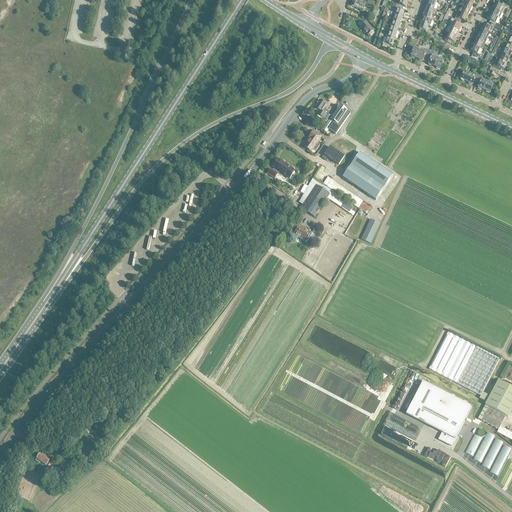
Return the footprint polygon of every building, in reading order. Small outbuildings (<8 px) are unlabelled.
[(357,8),(363,11),(364,8),(366,3),(363,1),(363,0),(362,0),(353,0),(351,6),(357,8)] [(395,0),(399,2),(398,5),(394,3),(393,6),(396,7),(401,9),(402,6),(405,7),(407,1),(403,0),(395,0)] [(462,7),(470,11),(473,5),(466,2),(463,0),(462,3),(464,4),(462,7)] [(434,9),(436,3),(429,1),(427,6),(434,9)] [(492,8),(502,13),(506,5),(499,2),(498,4),(495,3),(492,8)] [(425,8),(423,12),(425,12),(432,14),(434,9),(427,6),(426,8),(425,8)] [(386,10),(385,12),(386,12),(387,13),(391,14),(402,18),(404,12),(401,11),(401,9),(396,7),(395,9),(396,10),(395,13),(386,10)] [(461,9),(460,12),(468,16),(470,11),(462,7),(461,9)] [(502,13),(492,8),(490,14),(496,17),(499,18),(502,13)] [(456,17),(454,20),(460,22),(461,20),(465,22),(468,16),(460,12),(459,12),(456,17)] [(391,14),(390,20),(393,21),(400,24),(402,18),(391,14)] [(489,23),(502,29),(503,27),(494,22),(496,17),(490,14),(487,19),(490,21),(489,23)] [(423,17),(421,23),(430,26),(431,21),(430,21),(430,20),(423,17)] [(362,20),(359,23),(360,26),(368,36),(374,30),(366,21),(366,22),(362,20)] [(453,22),(451,28),(459,32),(460,32),(461,29),(460,28),(462,26),(459,25),(460,22),(454,20),(453,22)] [(426,32),(428,26),(430,26),(421,23),(419,29),(426,32)] [(502,29),(489,23),(488,26),(484,24),(481,29),(488,33),(490,34),(493,28),(500,32),(502,29)] [(383,24),(382,26),(390,29),(389,32),(397,35),(398,32),(397,32),(398,29),(389,26),(387,25),(383,24)] [(451,28),(448,33),(456,37),(459,32),(451,28)] [(478,35),(487,39),(488,37),(486,36),(488,33),(481,29),(478,35)] [(386,35),(385,37),(387,38),(394,41),(395,38),(396,38),(397,35),(389,32),(388,35),(386,35)] [(445,38),(444,41),(450,44),(451,42),(453,43),(454,43),(455,43),(456,40),(455,39),(456,37),(448,33),(447,35),(448,36),(447,39),(445,38)] [(476,40),(483,43),(484,44),(487,39),(478,35),(476,40)] [(383,43),(382,46),(388,48),(389,45),(392,46),(394,41),(387,38),(385,44),(383,43)] [(473,45),(480,49),(483,43),(476,40),(473,45)] [(480,49),(473,45),(470,51),(473,52),(472,55),(477,57),(481,50),(480,49)] [(411,55),(411,56),(411,57),(413,58),(414,57),(416,58),(422,48),(422,47),(419,46),(418,49),(414,47),(411,55)] [(422,48),(416,58),(419,59),(419,60),(421,62),(422,61),(423,61),(425,56),(427,58),(430,52),(431,51),(428,49),(427,51),(422,48)] [(509,58),(511,52),(505,49),(502,55),(509,58)] [(431,65),(434,67),(438,59),(439,56),(430,52),(427,58),(430,59),(428,64),(429,64),(428,65),(431,66),(431,65)] [(509,58),(502,55),(500,54),(499,56),(501,57),(499,60),(506,64),(509,58)] [(444,61),(438,59),(434,67),(436,68),(436,69),(439,70),(439,69),(440,69),(444,61)] [(504,69),(506,64),(499,60),(497,59),(494,65),(504,69)] [(464,81),(466,82),(470,74),(464,71),(460,79),(461,79),(460,80),(463,82),(464,81)] [(474,81),(477,82),(480,76),(477,74),(476,76),(470,74),(466,82),(469,83),(468,84),(471,85),(472,84),(472,85),(474,81)] [(484,90),(487,82),(482,80),(483,77),(480,76),(477,82),(480,83),(478,87),(478,88),(478,89),(481,90),(481,89),(484,90)] [(493,85),(487,82),(484,90),(486,91),(486,92),(489,94),(489,93),(490,93),(493,85)] [(327,115),(322,111),(323,110),(324,111),(326,109),(324,108),(327,104),(320,100),(314,108),(319,111),(317,114),(324,119),(327,115)] [(322,130),(326,132),(329,129),(336,134),(350,114),(346,112),(347,111),(339,106),(330,120),(329,119),(322,130)] [(304,147),(311,152),(313,149),(316,150),(319,145),(317,143),(322,137),(313,131),(309,138),(310,138),(304,147)] [(324,155),(322,158),(327,161),(329,158),(339,165),(344,157),(344,156),(345,154),(351,158),(352,157),(355,153),(340,143),(337,147),(332,144),(330,147),(324,155)] [(375,200),(393,175),(360,153),(342,178),(375,200)] [(277,174),(279,171),(289,178),(294,171),(277,159),(272,166),(275,168),(273,171),(271,169),(267,174),(274,178),(277,174)] [(300,192),(304,194),(316,172),(312,169),(311,169),(309,168),(301,183),(305,185),(300,192)] [(328,177),(323,184),(326,185),(358,208),(366,214),(371,207),(362,202),(363,201),(328,177)] [(316,185),(302,206),(301,208),(314,217),(330,194),(316,185)] [(371,244),(380,224),(370,219),(361,239),(371,244)] [(294,234),(305,242),(312,233),(296,223),(292,229),(296,231),(294,234)] [(429,369),(480,396),(499,359),(448,333),(429,369)] [(479,398),(486,402),(487,402),(486,403),(509,415),(511,410),(511,388),(498,380),(489,396),(482,393),(479,398)] [(406,414),(442,433),(438,440),(451,446),(472,407),(423,382),(406,414)] [(511,428),(502,423),(505,416),(506,416),(508,417),(509,415),(486,403),(485,405),(478,419),(482,421),(481,421),(498,430),(497,432),(511,440),(511,428)] [(481,463),(494,435),(487,432),(474,459),(481,463)] [(473,456),(482,438),(474,434),(466,453),(473,456)] [(490,469),(502,442),(495,438),(482,466),(490,469)] [(491,472),(498,476),(511,448),(503,445),(491,472)] [(51,468),(53,465),(56,461),(55,460),(55,459),(52,457),(50,459),(40,453),(36,460),(40,463),(41,462),(47,466),(50,468),(50,467),(51,468)]
